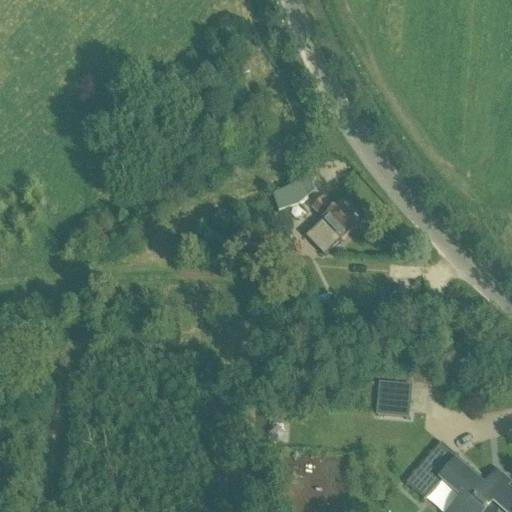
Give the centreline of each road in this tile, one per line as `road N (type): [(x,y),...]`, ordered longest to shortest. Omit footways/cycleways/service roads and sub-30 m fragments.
road 1 (track): [(0,295),(118,277),(468,272)]
road 2 (tertiary): [(511,310),(374,167),(312,74),(285,0)]
road 3 (track): [(234,511),(246,279)]
